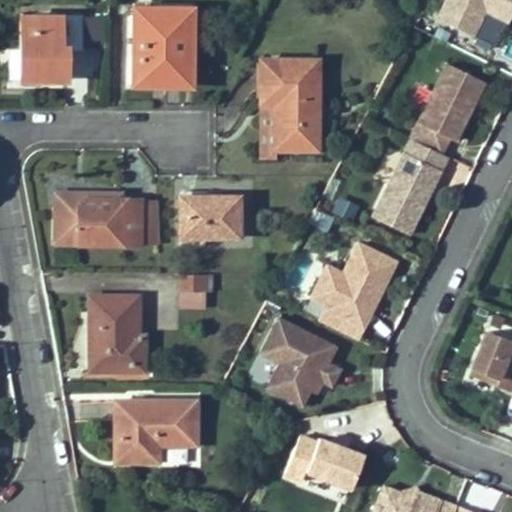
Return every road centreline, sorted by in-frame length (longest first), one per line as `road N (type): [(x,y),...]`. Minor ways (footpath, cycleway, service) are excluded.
road 1 (residential): [(511,132),(411,340),(407,393),(428,436),(511,470)]
road 2 (residential): [(0,178),(51,460)]
road 3 (residential): [(0,122),(181,121)]
